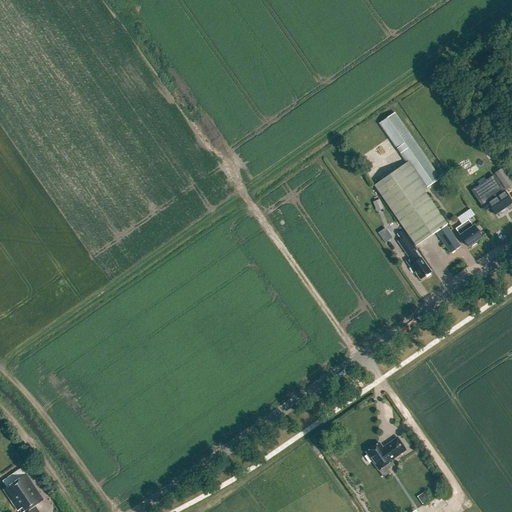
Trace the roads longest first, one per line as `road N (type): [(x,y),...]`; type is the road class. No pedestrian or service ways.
road 1 (tertiary): [(138,511),(511,252)]
road 2 (track): [(0,401),(77,511)]
